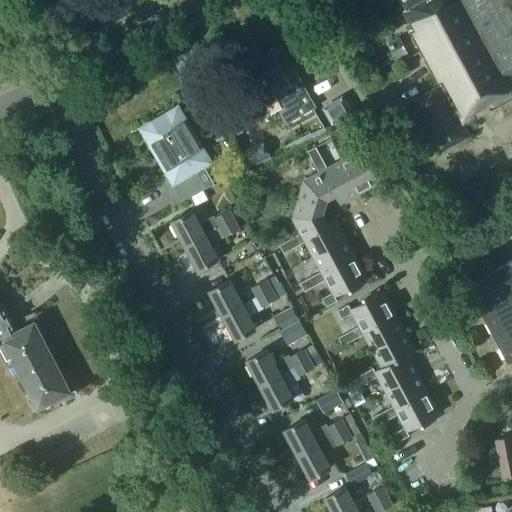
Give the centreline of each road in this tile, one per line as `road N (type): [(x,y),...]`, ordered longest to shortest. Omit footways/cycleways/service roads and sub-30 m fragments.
road 1 (residential): [(279,511),(45,82)]
road 2 (residential): [(511,385),(465,381),(402,266)]
road 3 (unclassified): [(45,82),(184,0)]
road 4 (residential): [(402,266),(421,247),(418,231),(404,221),(382,228),(376,242),(394,266)]
